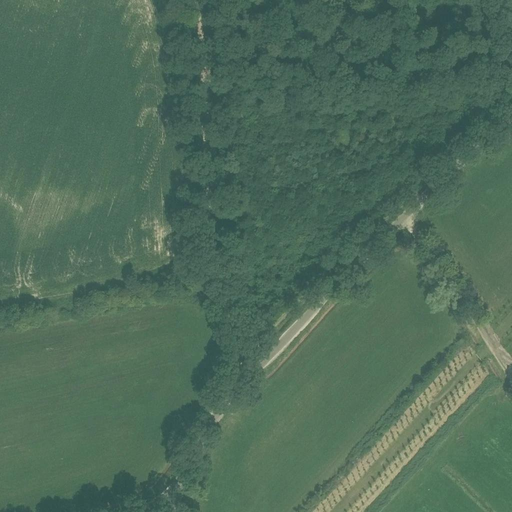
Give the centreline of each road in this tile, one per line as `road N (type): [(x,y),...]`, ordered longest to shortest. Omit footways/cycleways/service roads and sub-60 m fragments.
road 1 (tertiary): [(178,483),(248,377),(404,217),(511,124)]
road 2 (track): [(190,0),(214,263),(243,362)]
